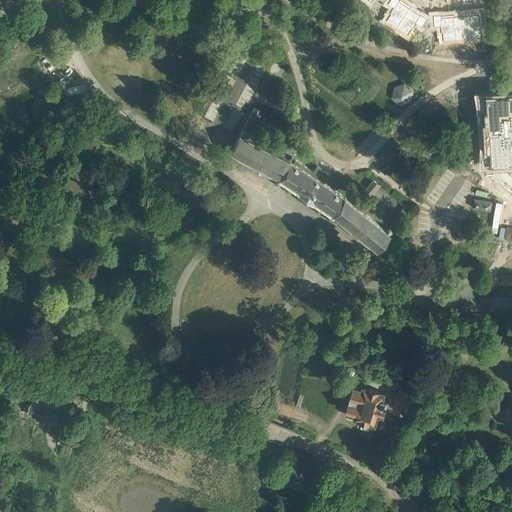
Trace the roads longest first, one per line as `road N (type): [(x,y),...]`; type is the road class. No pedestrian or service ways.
road 1 (residential): [(399,511),(315,447),(0,349)]
road 2 (residential): [(466,164),(423,156),(359,167),(331,162),(313,141),(286,43)]
road 3 (residential): [(415,290),(330,224),(300,226),(259,204),(218,166)]
road 4 (residential): [(218,166),(103,99),(75,54)]
road 5 (residential): [(75,54),(54,130),(0,171)]
road 6 (residential): [(218,166),(286,43)]
road 7 (residential): [(501,249),(466,305),(451,308),(415,290)]
